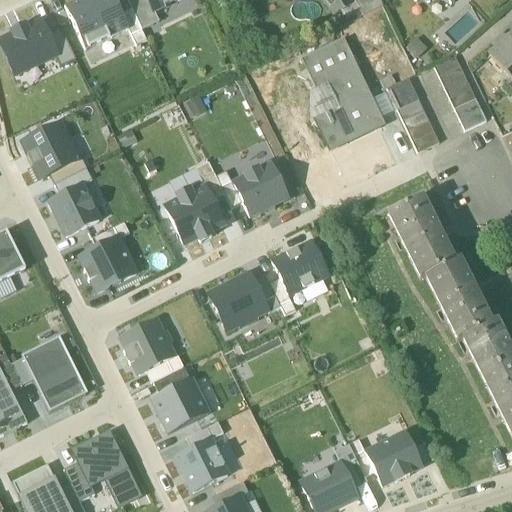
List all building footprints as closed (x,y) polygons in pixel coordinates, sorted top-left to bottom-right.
[(111,0),(87,0),(64,11),(84,55),(128,34),(120,18),(111,0)] [(144,0),(130,0),(126,2),(131,13),(141,34),(159,26),(153,15),(152,16),(144,0)] [(144,0),(152,16),(153,15),(185,0),(144,0)] [(320,0),(327,9),(341,0),(320,0)] [(341,0),(327,9),(335,20),(351,9),(344,0),(341,0)] [(349,0),(363,20),(382,11),(377,0),(349,0)] [(441,0),(450,9),(459,0),(441,0)] [(131,13),(120,18),(128,34),(136,51),(147,46),(141,34),(131,13)] [(40,26),(25,32),(13,38),(0,44),(0,48),(15,80),(55,61),(56,60),(46,39),(40,26)] [(60,32),(46,39),(56,60),(55,61),(60,72),(76,64),(60,32)] [(511,41),(490,61),(511,86),(511,41)] [(427,54),(416,42),(405,53),(416,64),(427,54)] [(316,125),(329,153),(381,129),(378,123),(369,105),(342,48),(304,66),(316,90),(326,85),(339,114),(316,125)] [(433,71),(438,81),(460,71),(455,60),(433,71)] [(438,81),(443,92),(465,82),(460,71),(438,81)] [(443,92),(449,103),(470,93),(465,82),(443,92)] [(388,96),(391,104),(413,93),(408,83),(386,93),(388,96)] [(326,85),(316,90),(311,93),(311,115),(316,125),(339,114),(326,85)] [(391,104),(396,115),(418,104),(413,93),(391,104)] [(449,103),(454,114),(475,104),(470,93),(449,103)] [(388,96),(369,105),(378,123),(396,115),(391,104),(388,96)] [(199,100),(182,107),(190,124),(207,116),(199,100)] [(396,115),(402,125),(423,115),(418,104),(396,115)] [(454,114),(459,125),(481,114),(475,104),(454,114)] [(486,125),(481,114),(459,125),(464,136),(486,125)] [(402,125),(407,136),(428,126),(423,115),(402,125)] [(407,136),(412,147),(434,137),(428,126),(407,136)] [(59,129),(22,147),(28,159),(26,160),(32,172),(34,171),(40,183),(48,179),(77,164),(77,163),(59,129)] [(131,134),(117,141),(123,155),(138,148),(131,134)] [(439,148),(434,137),(412,147),(417,158),(439,148)] [(81,162),(77,163),(77,164),(48,179),(54,190),(86,173),(81,162)] [(196,173),(204,191),(212,205),(224,199),(215,181),(208,167),(196,173)] [(242,209),(249,222),(287,203),(270,169),(258,175),(256,173),(244,180),(245,182),(231,188),(242,209)] [(169,186),(176,200),(189,194),(191,198),(204,191),(196,173),(169,186)] [(225,175),(215,181),(224,199),(231,214),(242,209),(231,188),(225,175)] [(81,190),(49,206),(66,241),(99,225),(81,190)] [(177,204),(164,211),(183,250),(198,243),(200,247),(211,241),(210,237),(224,230),(212,205),(204,191),(191,198),(189,194),(176,200),(177,204)] [(420,284),(426,282),(425,281),(452,267),(440,244),(441,243),(435,233),(420,203),(387,219),(420,284)] [(91,242),(97,253),(118,242),(129,237),(124,226),(91,242)] [(6,236),(0,238),(0,285),(25,274),(6,236)] [(136,278),(118,242),(97,253),(79,262),(85,274),(83,275),(89,286),(91,285),(97,298),(136,278)] [(327,282),(310,248),(271,267),(279,283),(288,301),(327,282)] [(457,264),(452,267),(425,281),(426,282),(457,345),(462,342),(461,341),(489,328),(489,327),(474,298),(475,298),(469,288),(457,264)] [(208,301),(225,335),(237,329),(239,332),(255,325),(254,321),(266,314),(252,286),(249,280),(208,301)] [(264,280),(252,286),(266,314),(268,318),(280,312),(268,289),(264,280)] [(279,283),(268,289),(280,312),(285,322),(296,316),(288,301),(279,283)] [(154,325),(120,342),(127,354),(123,356),(129,369),(133,367),(139,379),(147,375),(169,365),(173,363),(167,350),(170,348),(164,335),(160,337),(154,325)] [(493,325),(489,327),(489,328),(461,341),(462,342),(480,379),(511,363),(511,361),(507,352),(493,325)] [(59,340),(21,359),(22,362),(33,383),(49,416),(87,397),(59,340)] [(5,357),(0,359),(0,373),(11,395),(21,389),(10,368),(5,357)] [(22,362),(10,368),(21,389),(33,383),(22,362)] [(511,363),(480,379),(511,443),(511,363)] [(169,365),(147,375),(152,386),(174,376),(169,365)] [(153,387),(159,400),(191,384),(184,372),(153,387)] [(0,373),(0,440),(27,427),(11,395),(0,373)] [(159,400),(150,404),(167,438),(208,418),(191,384),(159,400)] [(185,443),(190,454),(210,444),(223,438),(217,427),(185,443)] [(408,477),(421,471),(404,437),(365,456),(375,476),(382,490),(394,484),(395,486),(409,479),(408,477)] [(73,455),(78,465),(90,489),(104,482),(118,510),(139,500),(108,438),(73,455)] [(190,454),(175,461),(193,497),(227,480),(210,444),(190,454)] [(364,481),(375,476),(365,456),(359,444),(348,449),(349,452),(364,481)] [(349,452),(335,459),(339,468),(351,491),(365,484),(364,481),(349,452)] [(301,464),(310,482),(333,471),(324,453),(301,464)] [(94,497),(90,489),(78,465),(62,472),(71,489),(78,505),(94,497)] [(68,511),(60,494),(47,468),(11,486),(24,511),(68,511)] [(310,482),(300,487),(312,511),(334,511),(356,501),(351,491),(339,468),(333,471),(310,482)] [(210,502),(214,511),(216,511),(238,501),(247,497),(242,486),(210,502)] [(82,511),(78,505),(71,489),(60,494),(68,511),(82,511)] [(260,511),(252,495),(247,497),(238,501),(243,511),(260,511)] [(216,511),(243,511),(238,501),(216,511)]
